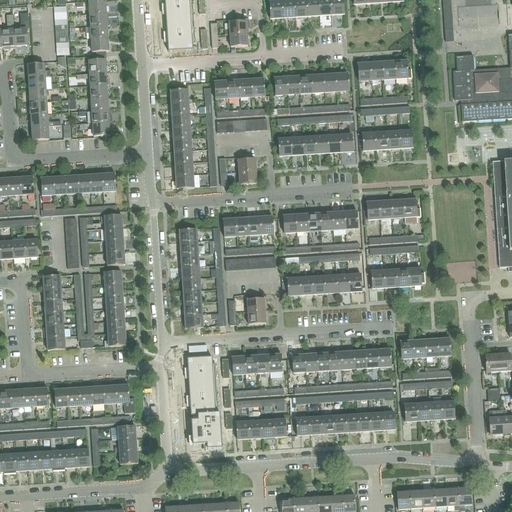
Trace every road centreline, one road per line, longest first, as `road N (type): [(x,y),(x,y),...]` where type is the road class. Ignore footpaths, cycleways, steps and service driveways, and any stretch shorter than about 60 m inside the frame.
road 1 (residential): [(476,460),(373,458),(166,473)]
road 2 (residential): [(155,368),(31,371),(21,287),(0,282)]
road 3 (residential): [(160,342),(389,327)]
road 4 (residential): [(148,153),(16,159),(8,75)]
road 5 (residential): [(476,460),(468,304),(476,296),(511,294)]
road 6 (residential): [(142,65),(340,51)]
road 7 (residential): [(153,200),(344,191)]
road 8 (residential): [(143,487),(0,496)]
road 9 (residential): [(160,342),(153,200)]
